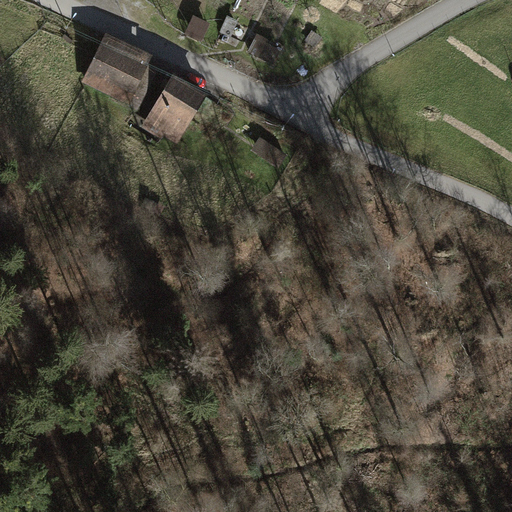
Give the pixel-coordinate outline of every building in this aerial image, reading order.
[(211,25),(194,17),(185,36),(203,44),(211,25)] [(239,23),(228,17),(220,34),(231,39),(239,23)] [(323,38),(313,31),(305,42),(316,49),(323,38)] [(269,41),(258,35),(248,53),(275,67),(282,53),(267,45),(269,41)] [(130,91),(144,64),(105,46),(92,72),(130,91)] [(179,139),(205,98),(174,77),(147,119),(165,130),(179,139)]
